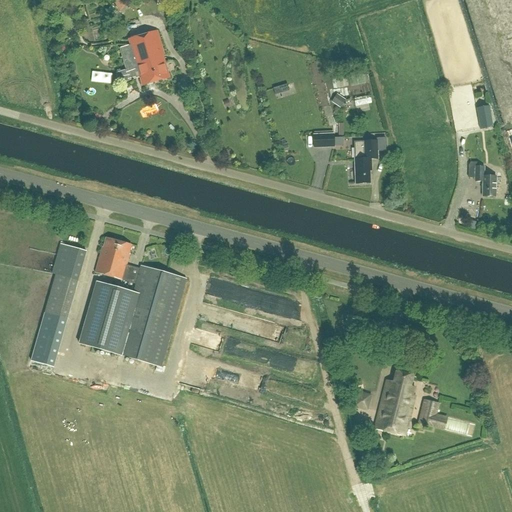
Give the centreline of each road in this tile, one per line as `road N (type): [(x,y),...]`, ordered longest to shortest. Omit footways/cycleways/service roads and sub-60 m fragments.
road 1 (tertiary): [(511,312),(0,172)]
road 2 (unclassified): [(511,249),(0,109)]
